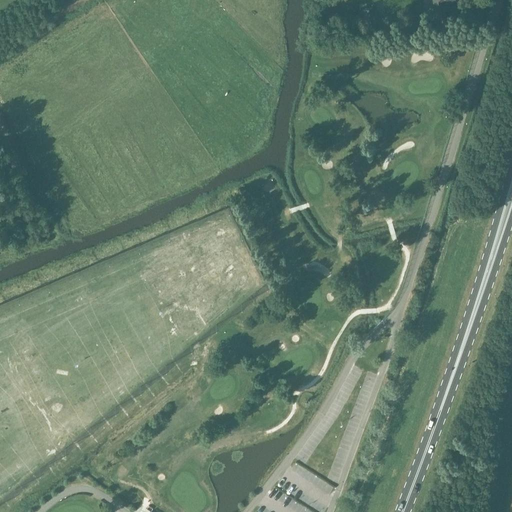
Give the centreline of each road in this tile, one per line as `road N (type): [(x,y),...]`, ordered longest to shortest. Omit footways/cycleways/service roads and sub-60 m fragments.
road 1 (primary): [(403,511),(470,325)]
road 2 (primary): [(511,175),(470,325)]
